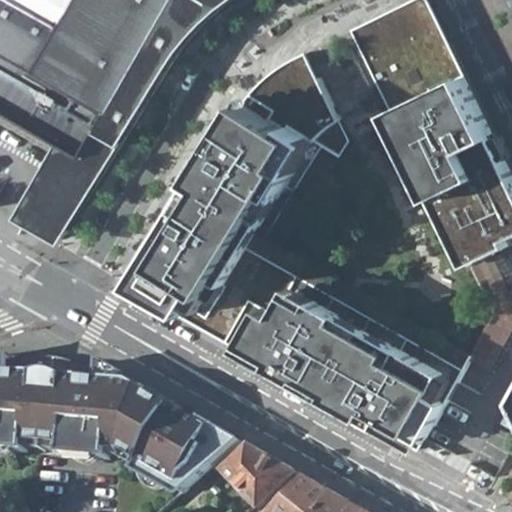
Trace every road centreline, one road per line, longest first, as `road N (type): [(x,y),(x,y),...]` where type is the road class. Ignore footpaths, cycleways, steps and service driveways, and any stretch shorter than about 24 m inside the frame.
road 1 (residential): [(316,0),(244,53),(83,308)]
road 2 (secondary): [(467,511),(180,366)]
road 3 (secondary): [(180,366),(267,431),(411,511)]
